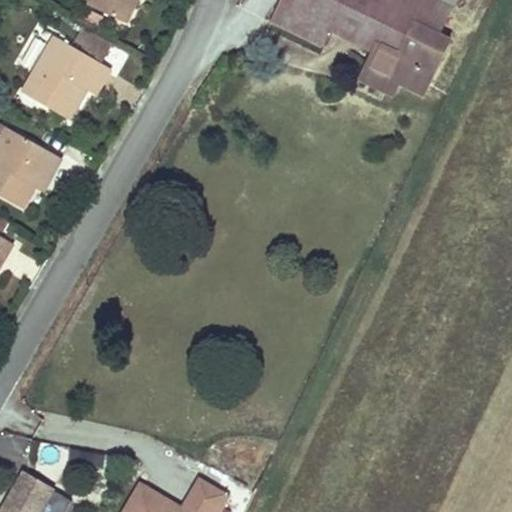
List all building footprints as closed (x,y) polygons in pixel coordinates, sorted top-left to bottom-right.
[(137,0),(92,0),(90,6),(126,23),(137,0)] [(279,0),(270,20),(320,45),(329,28),(375,50),(397,3),(391,0),(279,0)] [(391,0),(397,3),(419,13),(425,0),(391,0)] [(453,7),(439,0),(425,0),(419,13),(414,25),(438,36),(453,7)] [(397,3),(375,50),(383,54),(396,61),(414,25),(419,13),(397,3)] [(438,36),(414,25),(396,61),(383,54),(377,70),(392,77),(390,80),(400,85),(427,97),(453,43),(438,36)] [(111,42),(83,26),(75,40),(104,57),(111,42)] [(99,64),(71,48),(53,38),(23,93),(70,119),(86,90),(96,95),(104,81),(110,70),(99,64)] [(104,57),(75,40),(71,48),(99,64),(104,57)] [(377,70),(383,54),(375,50),(362,81),(395,96),(400,85),(390,80),(392,77),(377,70)] [(8,127),(0,141),(0,164),(18,133),(8,127)] [(61,158),(18,133),(0,164),(0,195),(23,208),(31,194),(39,181),(47,185),(61,158)] [(0,265),(13,244),(0,236),(0,265)] [(66,511),(73,501),(25,473),(2,511),(66,511)] [(220,511),(229,498),(200,481),(183,510),(179,511),(171,507),(170,503),(141,485),(124,511),(220,511)] [(183,510),(170,503),(171,507),(179,511),(183,510)]
